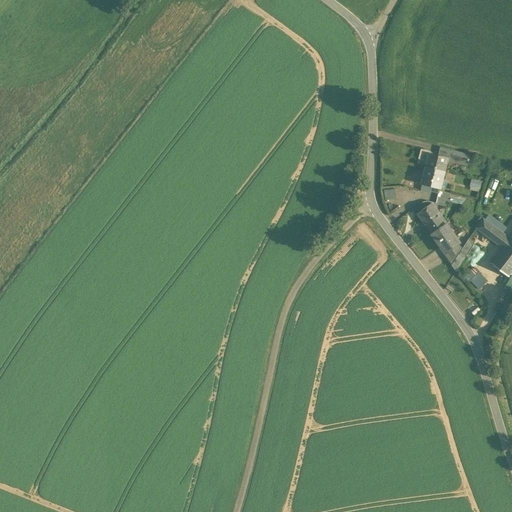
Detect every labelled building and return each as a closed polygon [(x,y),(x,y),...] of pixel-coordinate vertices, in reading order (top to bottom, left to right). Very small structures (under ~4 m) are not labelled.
[(470,155),(447,149),(445,157),(448,158),(468,163),(470,155)] [(445,157),(430,153),(431,152),(422,150),(419,159),(428,161),(427,167),(445,171),(448,158),(445,157)] [(445,171),(427,167),(421,189),(430,191),(431,190),(437,191),(438,188),(440,188),(441,188),(443,179),(445,171)] [(448,180),(443,179),(441,188),(445,189),(447,188),(449,182),(448,180)] [(481,189),(482,180),(472,180),(472,189),(481,189)] [(451,194),(439,191),(436,204),(448,207),(451,194)] [(422,202),(413,209),(416,215),(418,214),(431,205),(429,202),(425,202),(422,202)] [(446,224),(432,203),(431,205),(418,214),(432,234),(446,224)] [(497,243),(504,234),(484,219),(477,228),(497,243)] [(460,243),(447,224),(446,224),(432,234),(445,253),(446,253),(459,244),(460,243)] [(504,234),(497,243),(504,248),(492,264),(509,277),(511,272),(511,237),(511,239),(504,234)] [(456,272),(474,245),(470,239),(463,249),(452,265),(456,272)] [(459,244),(446,253),(445,253),(444,254),(452,265),(463,249),(459,244)] [(468,276),(480,289),(489,280),(477,267),(468,276)] [(477,299),(457,273),(446,289),(463,310),(477,299)]
